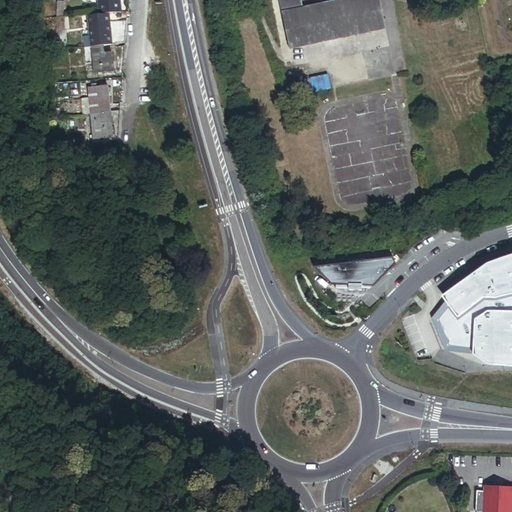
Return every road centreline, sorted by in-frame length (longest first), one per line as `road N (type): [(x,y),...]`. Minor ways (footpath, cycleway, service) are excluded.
road 1 (unclassified): [(511,230),(474,242),(410,285),(343,361)]
road 2 (secondary): [(235,207),(184,0)]
road 3 (secondary): [(84,344),(120,379),(252,436)]
road 4 (secondary): [(258,375),(193,387),(84,344)]
road 5 (secondary): [(314,350),(280,307),(235,207)]
road 6 (secondary): [(235,207),(239,255),(270,335),(268,364)]
road 7 (residential): [(138,0),(128,139)]
road 8 (secondary): [(84,344),(47,314),(0,256)]
